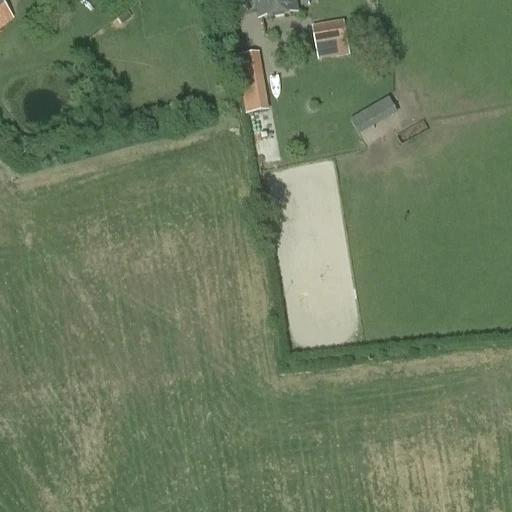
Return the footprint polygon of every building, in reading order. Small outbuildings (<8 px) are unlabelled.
[(294,0),(256,0),(260,20),(297,14),(294,0)] [(0,33),(14,22),(0,4),(0,33)] [(318,62),(350,56),(344,23),(312,29),(318,62)] [(268,112),(259,55),(237,58),(246,116),(268,112)] [(349,123),(358,138),(398,115),(389,100),(353,120),(349,123)]
